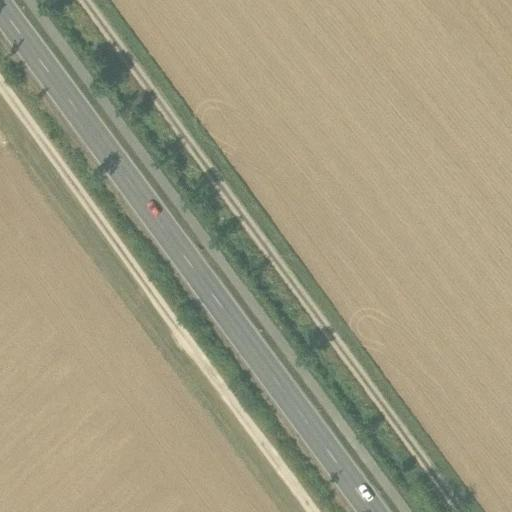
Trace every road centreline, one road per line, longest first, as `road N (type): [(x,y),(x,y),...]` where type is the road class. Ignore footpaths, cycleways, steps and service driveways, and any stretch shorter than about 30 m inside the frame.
road 1 (track): [(86,0),(462,511)]
road 2 (secondary): [(376,511),(0,2)]
road 3 (track): [(0,88),(312,511)]
